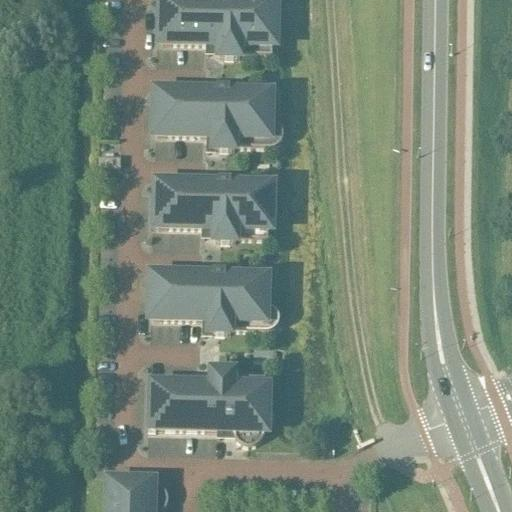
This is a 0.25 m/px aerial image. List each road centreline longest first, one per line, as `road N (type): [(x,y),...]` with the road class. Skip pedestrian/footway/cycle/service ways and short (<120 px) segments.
road 1 (unclassified): [(189,471),(125,469),(135,0)]
road 2 (track): [(397,451),(380,429),(358,346),(328,0)]
road 3 (tertiary): [(464,423),(438,326),(435,0)]
road 4 (unclassified): [(337,474),(189,471)]
road 5 (unclassified): [(464,423),(337,474)]
